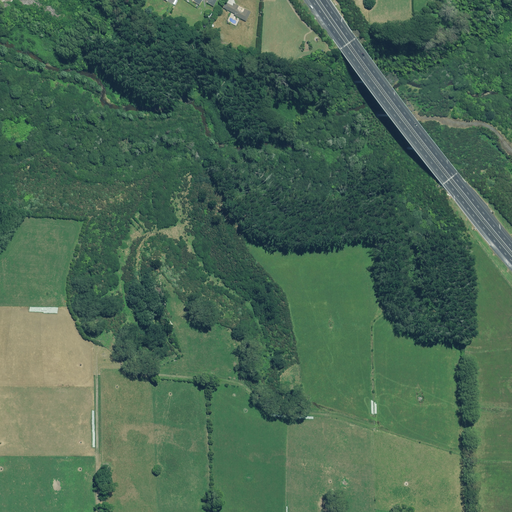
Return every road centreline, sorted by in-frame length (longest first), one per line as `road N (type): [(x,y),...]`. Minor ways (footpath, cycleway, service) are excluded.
road 1 (motorway): [(511,257),(315,0)]
road 2 (motorway): [(326,0),(511,242)]
